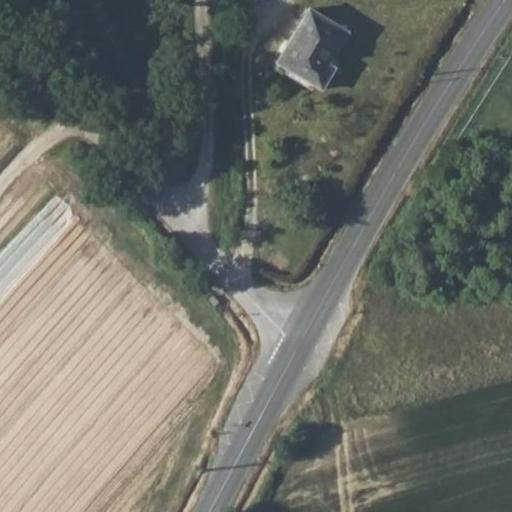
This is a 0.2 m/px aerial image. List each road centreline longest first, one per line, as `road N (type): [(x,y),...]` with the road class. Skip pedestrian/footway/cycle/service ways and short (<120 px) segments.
road 1 (unclassified): [(0,45),(296,351)]
road 2 (secondary): [(510,0),(296,351)]
road 3 (track): [(198,0),(204,158),(183,227)]
road 4 (secondary): [(296,351),(212,511)]
